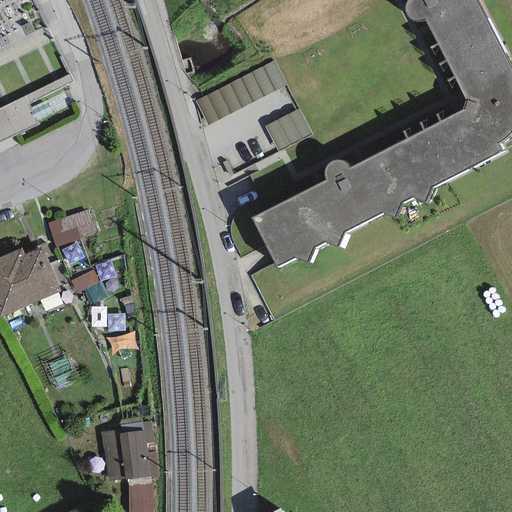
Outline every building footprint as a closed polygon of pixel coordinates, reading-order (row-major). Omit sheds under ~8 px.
[(511,69),(476,0),(408,0),(406,2),(405,6),(405,12),(407,17),(410,20),(413,21),(417,21),(421,20),(425,20),(466,100),(462,110),(350,168),(348,164),(346,162),(344,160),(341,159),(339,159),(336,159),(332,160),(330,161),(327,164),(324,169),(324,173),(324,177),(326,181),(250,218),(276,268),(294,258),(309,262),(314,249),(324,243),(338,248),(343,234),(382,214),(395,219),(402,204),(412,198),(425,204),(432,187),(504,150),(500,144),(504,142),(507,139),(510,136),(511,133),(511,69)] [(212,125),(292,89),(280,64),(200,100),(212,125)] [(0,109),(0,143),(38,124),(28,104),(72,81),(69,75),(0,109)] [(271,154),(314,132),(303,111),(261,133),(271,154)] [(74,281),(107,270),(88,212),(56,223),(74,281)] [(21,249),(0,257),(0,315),(60,291),(42,248),(24,256),(21,249)] [(150,421),(121,425),(121,430),(101,433),(107,480),(124,478),(124,482),(128,481),(152,478),(158,477),(150,421)] [(152,511),(152,478),(128,481),(128,511),(152,511)]
